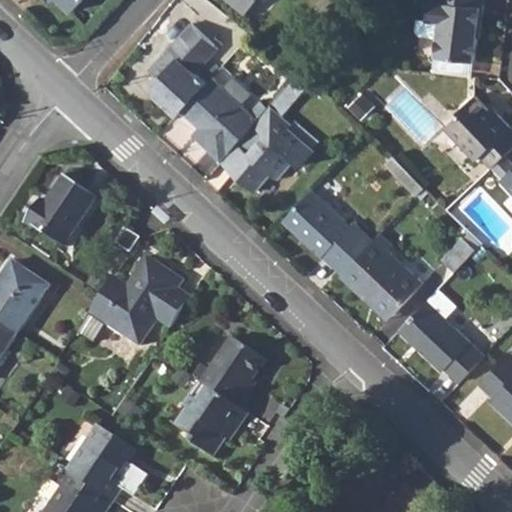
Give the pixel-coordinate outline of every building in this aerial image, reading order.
[(60,0),(73,11),(83,0),(60,0)] [(235,0),(249,11),(257,0),(235,0)] [(353,8),(342,0),(320,0),(320,1),(343,21),(353,8)] [(482,25),(484,0),(430,0),(428,18),(440,19),(438,36),(436,55),(475,59),(480,24),(482,25)] [(421,34),(438,36),(440,19),(428,18),(418,17),(417,29),(421,34)] [(183,110),(209,82),(197,72),(210,58),(220,48),(193,23),(183,34),(170,48),(151,68),(160,77),(155,82),(156,94),(179,115),(183,110)] [(305,63),(271,104),(283,114),(317,76),(305,63)] [(255,113),(215,76),(209,82),(183,110),(200,126),(205,130),(198,138),(222,160),(226,155),(253,125),(248,120),(255,113)] [(463,112),(447,127),(478,160),(482,155),(493,167),(511,148),(511,126),(499,113),(497,115),(477,95),(461,110),(463,112)] [(316,149),(290,126),(293,123),(283,114),(271,104),(260,117),(253,125),(226,155),(244,171),(240,176),(257,190),(273,172),(279,178),(296,159),(303,165),(316,149)] [(260,117),(255,113),(248,120),(253,125),(260,117)] [(205,130),(200,126),(193,134),(198,138),(205,130)] [(394,154),(386,163),(418,193),(425,186),(394,154)] [(222,160),(240,176),(244,171),(226,155),(222,160)] [(511,168),(501,179),(511,191),(511,168)] [(65,246),(98,195),(67,175),(48,204),(41,200),(28,221),(65,246)] [(322,256),(325,252),(341,268),(370,238),(354,222),(351,226),(313,189),(284,219),(322,256)] [(439,211),(451,222),(457,217),(445,205),(439,211)] [(451,222),(458,229),(464,223),(457,217),(451,222)] [(116,242),(131,252),(139,240),(141,238),(125,228),(116,242)] [(369,300),(375,294),(395,313),(424,282),(389,249),(393,245),(381,233),(374,241),(345,271),(342,274),(369,300)] [(341,268),(345,271),(374,241),(370,238),(341,268)] [(182,288),(187,279),(148,254),(130,283),(116,274),(104,293),(91,313),(78,332),(95,344),(107,325),(142,349),(160,322),(171,329),(193,295),(182,288)] [(4,278),(7,280),(18,264),(14,261),(4,278)] [(4,278),(0,283),(0,320),(20,334),(52,286),(18,264),(7,280),(4,278)] [(428,299),(447,316),(458,305),(440,287),(428,299)] [(369,300),(389,319),(395,313),(375,294),(369,300)] [(444,370),(446,367),(460,381),(486,354),(447,316),(428,299),(400,329),(444,370)] [(0,364),(20,334),(0,320),(0,364)] [(233,337),(202,382),(242,408),(252,394),(250,393),(246,390),(253,379),(266,359),(233,337)] [(493,396),(490,400),(511,420),(511,350),(480,382),(493,396)] [(54,374),(62,380),(70,367),(62,362),(54,374)] [(246,390),(250,393),(257,382),(253,379),(246,390)] [(239,427),(248,412),(242,408),(202,382),(186,406),(190,409),(178,426),(195,437),(192,441),(214,456),(226,438),(235,424),(239,427)] [(116,481),(138,449),(100,424),(70,470),(115,500),(124,487),(116,481)] [(226,438),(230,440),(239,427),(235,424),(226,438)] [(103,511),(107,511),(115,500),(70,470),(65,467),(56,481),(61,485),(52,499),(43,511),(101,511),(102,511),(103,511)] [(39,491),(52,499),(61,485),(56,481),(48,476),(39,491)]
